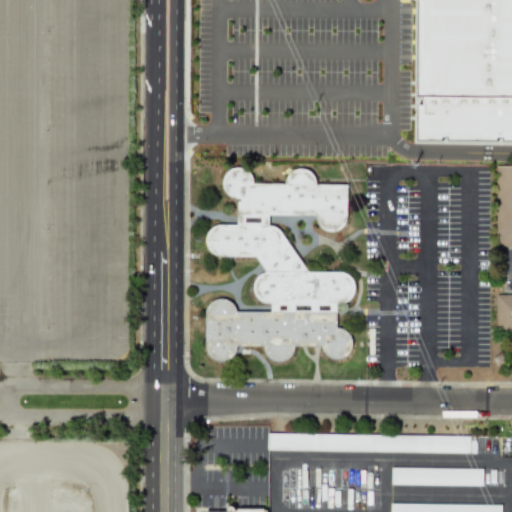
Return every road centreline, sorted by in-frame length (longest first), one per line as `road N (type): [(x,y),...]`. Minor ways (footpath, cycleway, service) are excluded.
road 1 (residential): [(511,401),(164,398)]
road 2 (tertiary): [(163,511),(162,243)]
road 3 (tertiary): [(162,243),(174,220),(175,0)]
road 4 (tertiary): [(156,0),(154,220),(162,243)]
